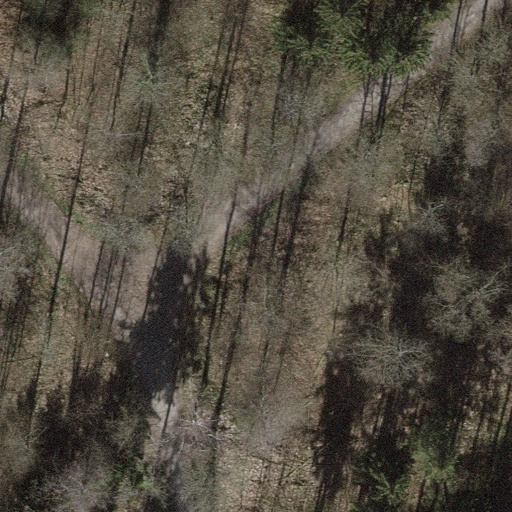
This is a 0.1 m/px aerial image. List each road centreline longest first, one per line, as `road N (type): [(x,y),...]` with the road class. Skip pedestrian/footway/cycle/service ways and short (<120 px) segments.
road 1 (track): [(485,0),(298,139),(140,313)]
road 2 (track): [(140,313),(202,511)]
road 3 (track): [(140,313),(0,171)]
